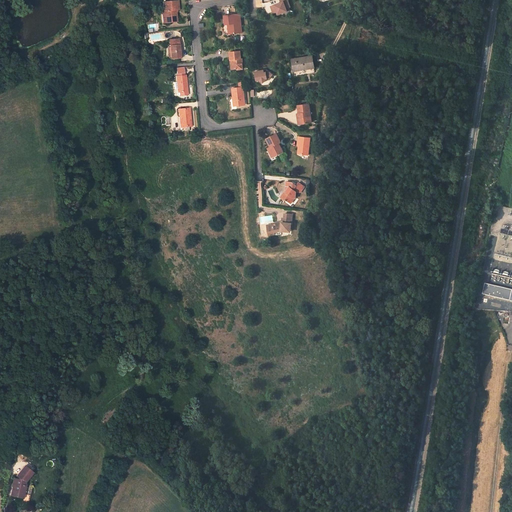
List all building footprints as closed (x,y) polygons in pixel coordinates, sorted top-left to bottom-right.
[(289,0),(280,0),(281,2),(270,6),(273,14),(278,13),(278,15),(293,11),(289,0)] [(166,23),(176,22),(176,11),(179,11),(178,2),(163,2),(164,12),(165,12),(166,23)] [(241,30),(239,16),(223,19),(225,28),(227,27),(229,27),(231,36),(240,34),(240,30),(241,30)] [(179,59),(178,41),(169,41),(169,49),(170,59),(170,60),(179,59)] [(241,60),(241,52),(230,53),(231,61),(232,61),(233,70),(238,70),(238,71),(244,70),(243,60),(241,60)] [(314,66),(312,56),(292,59),(293,65),(295,65),(296,70),(306,68),(305,67),(314,66)] [(256,81),(273,80),(273,72),(265,72),(265,70),(255,71),(256,81)] [(187,96),(185,76),(175,76),(177,93),(181,93),(182,96),(187,96)] [(245,105),(243,87),(232,88),(233,98),(236,97),(237,106),(245,105)] [(311,121),(308,102),(297,104),(300,123),(311,121)] [(189,126),(188,108),(176,109),(177,117),(179,117),(180,127),(189,126)] [(280,143),(277,135),(266,140),(274,157),(282,153),(278,144),(280,143)] [(309,157),(310,138),(298,137),(298,141),(299,141),(299,147),(298,156),(309,157)] [(299,192),(303,186),(297,182),(295,185),(291,182),(285,182),(286,190),(287,191),(287,193),(284,193),(280,198),(286,202),(287,201),(290,203),(293,199),(296,199),(295,193),(299,192)] [(290,233),(292,216),(284,215),(284,219),(284,224),(282,224),(272,225),(273,237),(280,236),(280,232),(290,233)] [(511,301),(511,296),(511,289),(486,284),(484,295),(511,301)] [(24,497),(25,484),(25,483),(24,482),(31,472),(23,466),(15,476),(19,478),(18,479),(13,478),(12,484),(14,484),(14,486),(13,486),(11,495),(24,497)]
